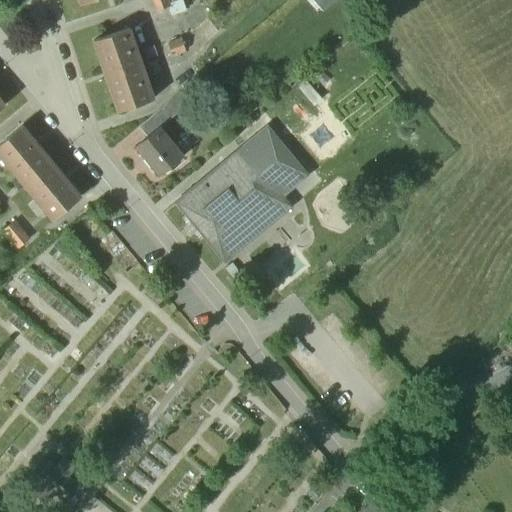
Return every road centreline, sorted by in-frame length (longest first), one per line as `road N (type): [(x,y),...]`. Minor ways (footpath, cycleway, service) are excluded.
road 1 (residential): [(511,368),(425,414),(357,472),(99,157)]
road 2 (residential): [(99,157),(51,0)]
road 3 (residential): [(99,157),(0,41)]
